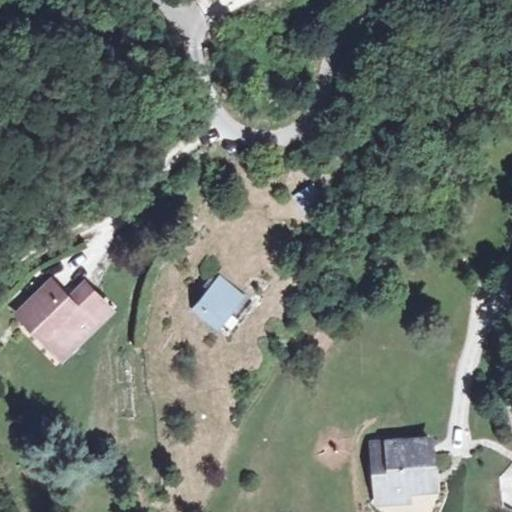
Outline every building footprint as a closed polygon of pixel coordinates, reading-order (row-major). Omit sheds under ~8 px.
[(310,185),(292,198),(307,217),(324,204),(310,185)] [(216,278),(194,307),(219,326),(242,298),(216,278)] [(15,316),(60,364),(114,312),(86,284),(72,297),(54,279),(15,316)] [(135,391),(118,392),(118,418),(137,418),(135,391)] [(371,448),(378,508),(410,505),(409,495),(433,492),(428,442),(371,448)]
